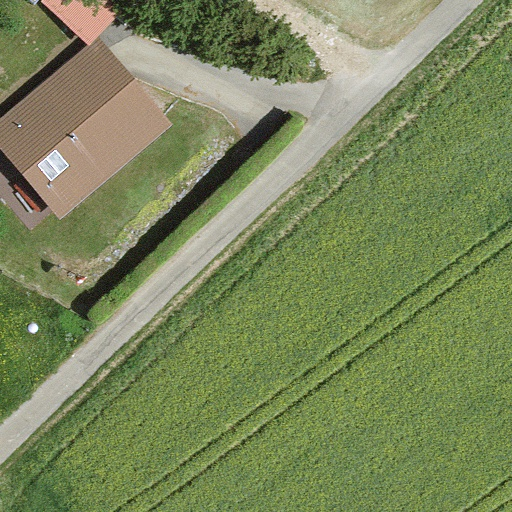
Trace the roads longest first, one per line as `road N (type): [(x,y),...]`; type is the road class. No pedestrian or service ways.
road 1 (track): [(473,0),(0,454)]
road 2 (track): [(376,93),(315,37),(225,0)]
